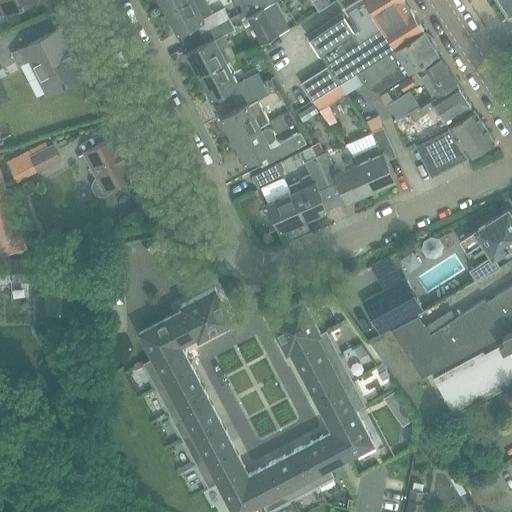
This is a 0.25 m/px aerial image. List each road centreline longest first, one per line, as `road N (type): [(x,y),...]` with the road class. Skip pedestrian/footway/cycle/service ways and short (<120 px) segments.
road 1 (residential): [(511,167),(269,273),(241,261),(105,0)]
road 2 (unknown): [(238,322),(196,352),(234,436),(252,447),(288,419),(269,377)]
road 3 (tertiary): [(511,112),(437,0)]
